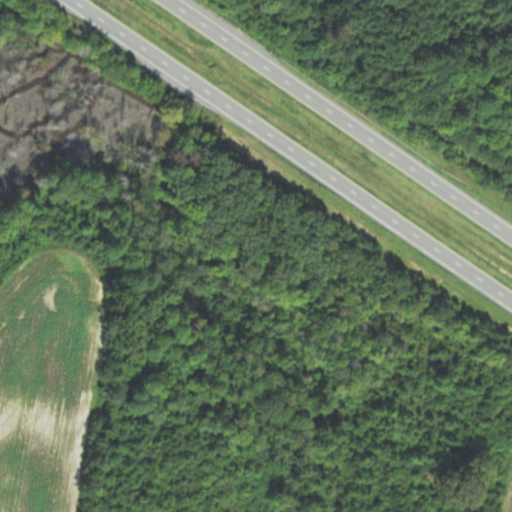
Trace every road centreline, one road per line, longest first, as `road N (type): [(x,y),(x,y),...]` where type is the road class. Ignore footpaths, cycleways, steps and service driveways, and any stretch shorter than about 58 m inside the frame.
road 1 (trunk): [(71,0),(511,300)]
road 2 (trunk): [(511,240),(164,0)]
